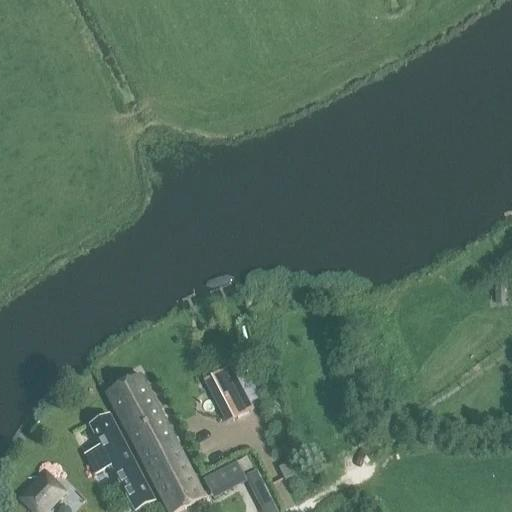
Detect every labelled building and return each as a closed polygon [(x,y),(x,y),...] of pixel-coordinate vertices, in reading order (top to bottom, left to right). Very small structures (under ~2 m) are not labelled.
[(255,412),(231,367),(204,381),(227,426),(255,412)] [(180,449),(142,378),(109,396),(146,467),(180,449)] [(136,511),(138,511),(156,503),(111,417),(92,427),(103,448),(87,456),(97,475),(113,467),(136,511)] [(146,467),(169,511),(179,511),(206,498),(180,449),(146,467)] [(244,476),(237,463),(204,480),(210,492),(244,476)] [(258,472),(246,478),(262,510),(274,504),(258,472)] [(19,499),(32,511),(47,511),(67,494),(46,473),(19,499)]
